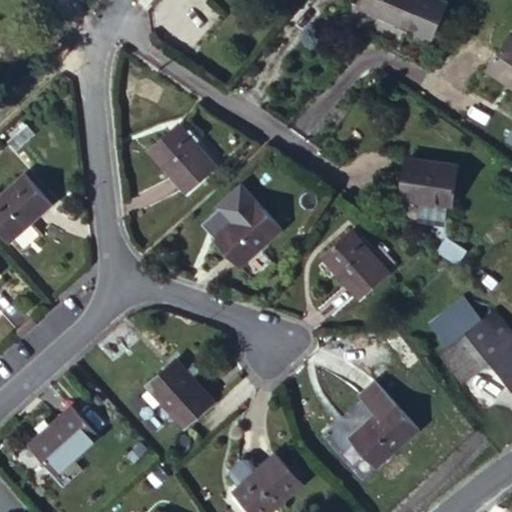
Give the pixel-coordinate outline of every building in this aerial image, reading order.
[(437,1),(434,0),(355,0),(353,5),(422,35),(437,1)] [(511,43),(502,36),(477,71),(511,95),(511,43)] [(167,125),(143,147),(178,187),(203,164),(167,125)] [(406,151),(395,190),(449,203),(459,165),(406,151)] [(22,176),(0,196),(0,231),(7,240),(46,202),(22,176)] [(253,195),(214,232),(239,259),(255,244),(277,224),(253,195)] [(365,238),(342,268),(383,300),(407,271),(365,238)] [(255,244),(239,259),(252,273),(268,259),(255,244)] [(468,298),(428,318),(440,342),(480,322),(468,298)] [(511,319),(505,311),(448,362),(472,389),(493,368),(511,372),(511,373),(511,319)] [(172,358),(146,383),(182,425),(209,400),(194,384),(203,375),(193,364),(185,372),(172,358)] [(363,401),(379,420),(353,443),(378,472),(421,436),(378,388),(363,401)] [(39,433),(27,444),(53,474),(95,438),(69,407),(48,426),(39,433)] [(39,433),(48,426),(42,419),(33,427),(39,433)] [(275,459),(234,492),(250,511),(272,511),(300,490),(275,459)]
